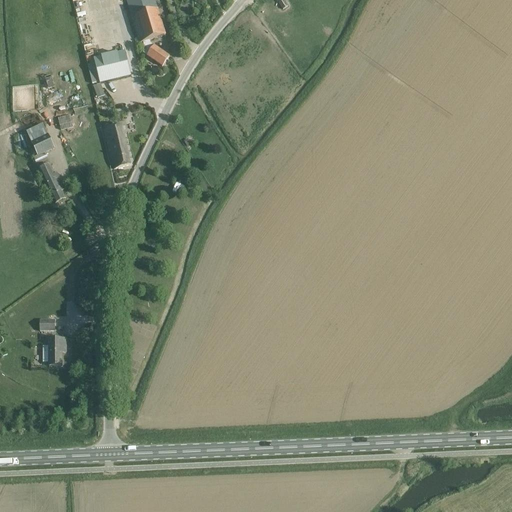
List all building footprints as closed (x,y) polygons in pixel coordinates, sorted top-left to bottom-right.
[(80,0),(73,0),(76,14),(83,13),(80,0)] [(144,54),(154,61),(162,67),(169,57),(151,44),(150,41),(165,36),(154,0),(125,0),(131,18),(133,17),(141,44),(143,43),(146,51),(144,54)] [(283,0),(278,3),(283,10),(288,7),(283,0)] [(127,47),(92,56),(99,83),(134,75),(127,47)] [(51,76),(39,80),(42,89),(53,85),(51,76)] [(93,87),(98,99),(105,97),(101,84),(93,87)] [(60,131),(73,128),(70,116),(58,119),(60,131)] [(38,169),(49,164),(45,154),(54,150),(43,125),(26,133),(37,157),(33,159),(38,169)] [(121,126),(104,130),(114,170),(131,166),(121,126)] [(39,169),(51,195),(55,204),(66,200),(62,192),(65,191),(57,174),(54,175),(49,165),(39,169)] [(54,321),(39,321),(28,329),(34,337),(41,332),(54,332),(54,321)] [(42,363),(49,363),(49,367),(62,367),(62,353),(66,353),(66,340),(49,340),(49,347),(42,347),(42,363)]
